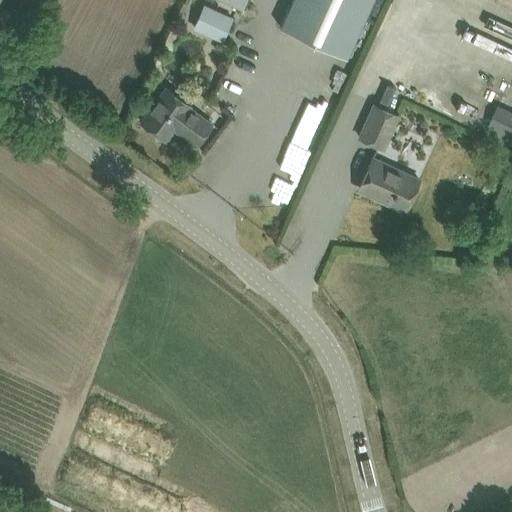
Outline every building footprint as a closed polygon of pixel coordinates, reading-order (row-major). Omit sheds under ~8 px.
[(292,0),(280,27),(346,57),(371,0),(292,0)] [(209,6),(198,31),(222,41),(233,17),(209,6)] [(230,111),(256,57),(229,45),(204,98),(230,111)] [(394,86),(389,100),(401,105),(406,90),(394,86)] [(195,145),(207,129),(211,124),(188,107),(189,105),(165,87),(152,105),(140,121),(164,139),(173,127),(183,134),(183,135),(195,145)] [(506,146),(511,132),(511,111),(496,104),(482,135),(506,146)] [(359,137),(382,148),(398,115),(374,105),(359,137)] [(404,211),(413,193),(419,179),(371,158),(367,168),(358,186),(388,199),(386,202),(404,211)]
